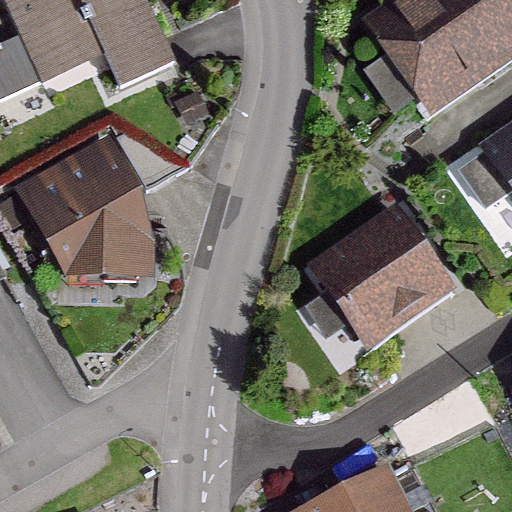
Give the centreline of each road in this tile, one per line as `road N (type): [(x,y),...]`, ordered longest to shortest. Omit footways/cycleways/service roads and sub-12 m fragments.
road 1 (residential): [(272,0),(276,101),(225,332),(210,449)]
road 2 (residential): [(210,449),(324,451),(511,335)]
